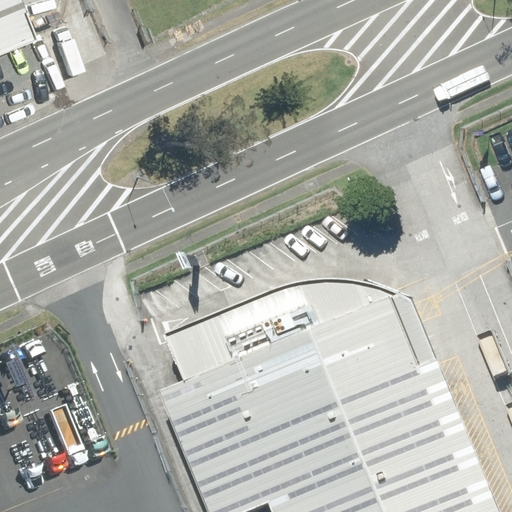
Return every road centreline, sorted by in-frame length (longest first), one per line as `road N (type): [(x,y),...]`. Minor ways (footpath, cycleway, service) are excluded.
road 1 (primary): [(445,74),(64,249)]
road 2 (primary): [(25,161),(379,0)]
